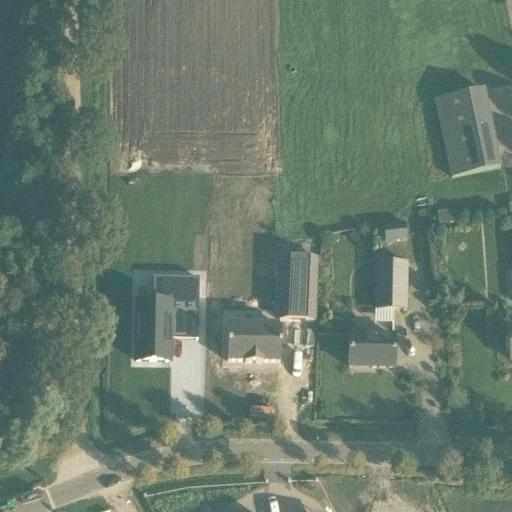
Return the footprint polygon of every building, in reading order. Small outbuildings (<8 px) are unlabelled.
[(433,102),(450,180),(500,169),(483,91),(433,102)] [(199,176),(178,176),(178,192),(165,191),(165,215),(178,215),(178,216),(199,216),(199,176)] [(435,212),(437,227),(454,225),(452,210),(435,212)] [(381,226),(384,246),(407,243),(405,223),(381,226)] [(280,259),(278,323),(313,324),(316,261),(280,259)] [(372,313),(407,313),(407,262),(372,262),(372,313)] [(140,306),(139,364),(172,365),(172,318),(200,319),(201,281),(156,280),(156,306),(140,306)] [(229,329),(228,365),(245,366),(245,367),(263,368),(263,366),(280,367),(281,331),(229,329)] [(349,334),(348,367),(349,367),(371,367),(371,370),(392,370),(393,350),(393,336),(349,334)]
